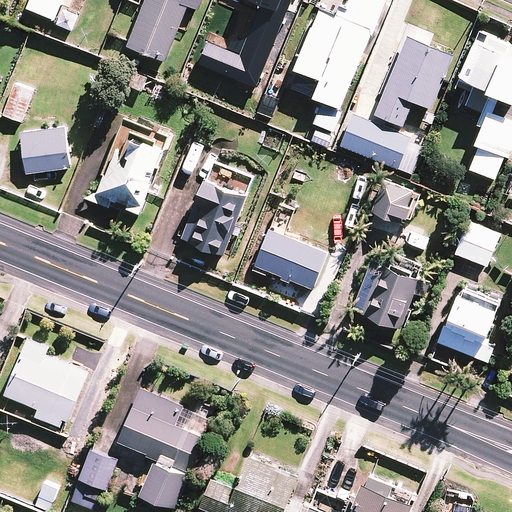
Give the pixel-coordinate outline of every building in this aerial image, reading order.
[(64,0),(32,0),(29,7),(57,19),(64,0)] [(195,15),(187,12),(191,2),(201,6),(203,0),(148,0),(131,43),(168,58),(181,26),(190,30),(195,15)] [(388,0),(351,0),(344,18),(323,9),(298,66),(324,78),(317,94),(342,105),(388,0)] [(74,29),(81,12),(65,6),(59,23),(74,29)] [(468,102),(483,109),(478,121),(486,125),(472,157),(477,159),(471,175),(496,186),(511,149),(511,117),(494,110),(502,92),(511,96),(511,40),(483,28),(459,82),(474,89),(468,102)] [(455,54),(409,35),(378,112),(406,123),(416,98),(434,106),(455,54)] [(278,101),(288,79),(273,72),(263,94),(278,101)] [(36,88),(18,81),(6,113),(24,120),(36,88)] [(342,112),(321,106),(316,123),(337,129),(342,112)] [(414,136),(356,113),(343,143),(412,172),(418,158),(407,154),(414,136)] [(87,196),(96,199),(110,204),(113,196),(131,203),(130,205),(143,210),(145,204),(171,134),(126,118),(99,191),(87,196)] [(71,167),(67,126),(25,130),(29,171),(71,167)] [(257,176),(217,159),(185,235),(225,252),(257,176)] [(420,192),(386,179),(375,208),(409,221),(420,192)] [(270,274),(272,269),(284,274),(282,278),(293,283),(295,278),(314,286),(330,250),(285,231),(293,213),(281,208),(259,260),(255,268),(270,274)] [(502,232),(470,219),(458,252),(490,264),(502,232)] [(404,325),(418,290),(425,293),(432,275),(415,268),(376,253),(356,307),(404,325)] [(497,343),(492,340),(489,339),(505,301),(498,298),(465,284),(445,332),(434,358),(457,368),(465,349),(490,360),(497,343)] [(31,336),(7,393),(40,407),(37,415),(62,425),(65,417),(71,420),(92,370),(48,352),(51,344),(31,336)] [(143,386),(121,439),(149,451),(148,454),(158,458),(146,488),(179,502),(207,434),(179,422),(186,404),(143,386)] [(511,401),(505,399),(499,412),(511,417),(511,401)] [(63,423),(51,452),(79,463),(91,434),(63,423)] [(94,444),(82,476),(111,486),(123,455),(94,444)] [(212,474),(201,502),(224,511),(283,511),(300,473),(249,452),(236,484),(212,474)] [(349,493),(342,511),(327,511),(310,505),(291,498),(285,511),(407,511),(413,497),(390,488),(394,477),(386,474),(370,468),(359,496),(349,493)] [(61,487),(47,481),(37,505),(50,511),(61,487)] [(448,495),(441,511),(469,511),(472,505),(448,495)]
